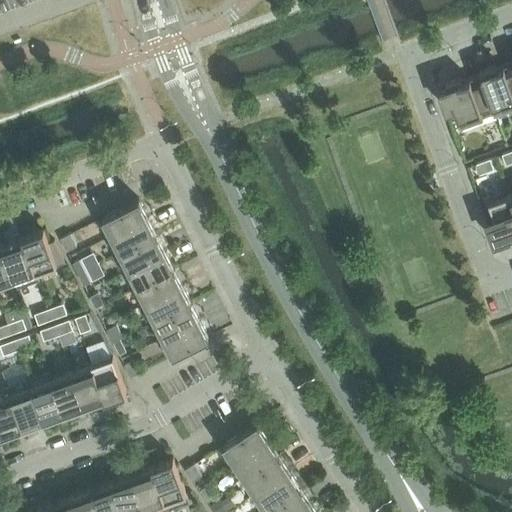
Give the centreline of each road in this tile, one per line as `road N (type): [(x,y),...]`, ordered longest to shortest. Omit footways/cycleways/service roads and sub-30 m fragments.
road 1 (tertiary): [(374,439),(189,100),(154,0)]
road 2 (residential): [(511,273),(494,272),(478,254),(403,53),(511,13)]
road 3 (residential): [(0,479),(154,423),(267,358)]
road 4 (residential): [(267,358),(164,140)]
road 5 (residential): [(372,511),(267,358)]
road 6 (residential): [(0,199),(164,140)]
